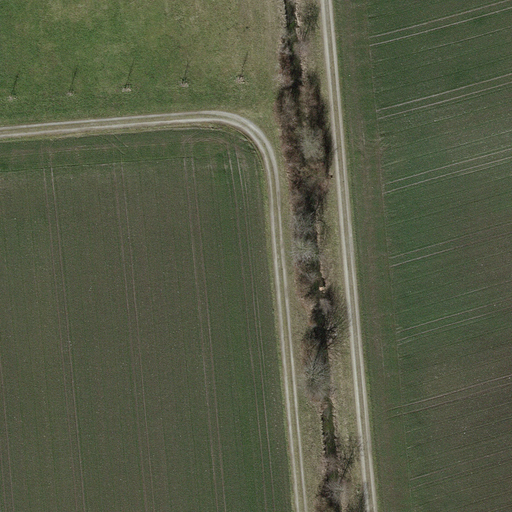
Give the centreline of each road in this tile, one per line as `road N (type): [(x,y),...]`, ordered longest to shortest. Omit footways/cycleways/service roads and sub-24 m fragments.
road 1 (track): [(309,511),(270,147),(252,126),(224,114),(0,131)]
road 2 (track): [(381,511),(332,0)]
